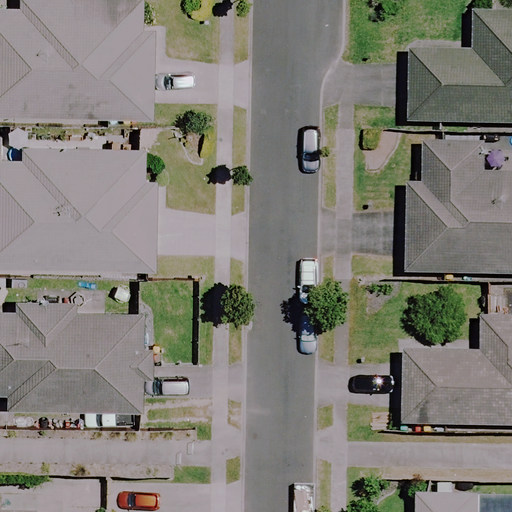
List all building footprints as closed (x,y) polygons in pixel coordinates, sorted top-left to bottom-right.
[(146,0),(0,0),(0,115),(144,119),(146,0)] [(511,14),(473,14),(472,53),(410,52),(408,124),(511,125),(511,14)] [(511,173),(483,173),(484,146),(416,144),(414,190),(406,190),(403,273),(511,276),(511,173)] [(0,267),(148,270),(150,153),(0,150),(0,267)] [(0,305),(0,394),(5,395),(4,410),(146,412),(148,347),(140,347),(141,309),(0,305)] [(471,349),(400,347),(398,430),(511,431),(511,308),(472,308),(471,349)] [(476,511),(477,499),(421,497),(421,511),(511,511),(511,509),(503,509),(503,511),(476,511)]
